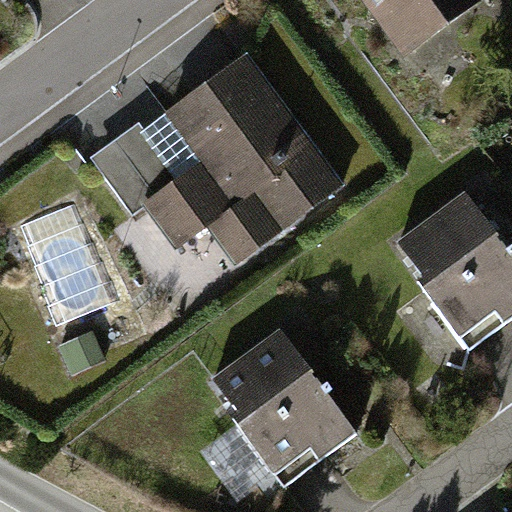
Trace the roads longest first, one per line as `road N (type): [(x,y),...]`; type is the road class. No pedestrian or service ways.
road 1 (residential): [(0,111),(145,0)]
road 2 (residential): [(511,427),(395,511)]
